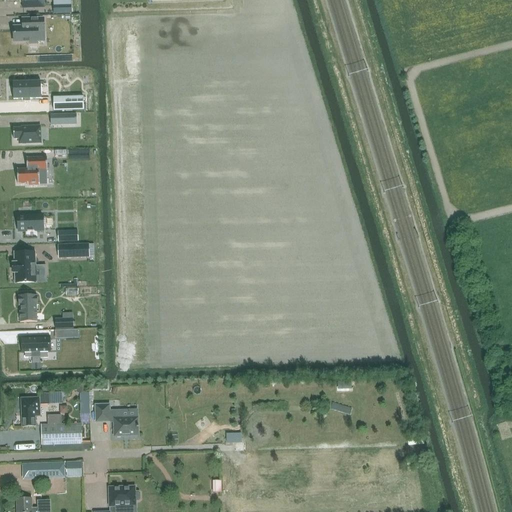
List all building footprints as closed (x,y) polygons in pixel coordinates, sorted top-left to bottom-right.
[(22,27),(13,27),(14,42),(29,42),(29,44),(38,44),(38,42),(38,31),(44,31),(43,19),(26,19),(21,19),(22,27)] [(41,82),(13,83),(13,100),(24,99),(24,103),(31,103),(31,99),(41,99),(41,82)] [(83,97),(53,98),(54,111),(84,110),(83,97)] [(70,115),(51,116),(51,126),(70,125),(77,125),(76,115),(70,115)] [(14,128),(14,138),(19,138),(20,143),(41,143),(41,126),(21,126),(21,127),(14,128)] [(27,169),(17,169),(17,184),(27,184),(27,186),(39,186),(39,170),(46,170),(46,158),(27,158),(27,169)] [(42,215),(18,216),(19,231),(43,230),(42,215)] [(78,232),(62,232),(62,241),(78,241),(78,232)] [(88,245),(58,246),(59,258),(89,257),(88,245)] [(15,264),(13,264),(13,273),(15,273),(16,283),(36,283),(35,282),(46,282),(46,277),(35,277),(35,267),(35,253),(15,253),(15,264)] [(21,297),(18,297),(18,306),(21,306),(21,312),(20,312),(20,323),(37,322),(36,296),(21,296),(21,297)] [(73,320),(55,320),(55,330),(73,330),(73,320)] [(50,338),(23,338),(23,352),(32,352),(32,357),(41,356),(40,352),(51,352),(50,338)] [(36,427),(36,416),(40,416),(39,405),(49,404),(49,396),(49,394),(39,394),(39,398),(21,399),(22,428),(36,427)] [(61,395),(49,396),(49,404),(61,404),(61,395)] [(110,422),(110,405),(96,406),(96,422),(110,422)] [(81,424),(61,425),(61,417),(47,417),(47,425),(42,425),(42,446),(82,445),(81,424)] [(138,418),(112,419),(112,437),(138,436),(138,418)] [(235,443),(235,452),(245,452),(246,443),(235,443)] [(81,465),(68,465),(68,473),(81,473),(81,465)] [(25,468),(25,476),(40,476),(40,467),(25,468)] [(213,481),(213,492),(222,492),(222,481),(213,481)] [(139,493),(138,492),(135,492),(135,487),(109,488),(109,511),(114,511),(115,507),(117,507),(118,510),(126,509),(125,506),(135,506),(135,501),(138,501),(140,500),(139,493)] [(31,499),(17,499),(17,511),(50,511),(50,501),(37,502),(38,509),(31,509),(31,499)]
